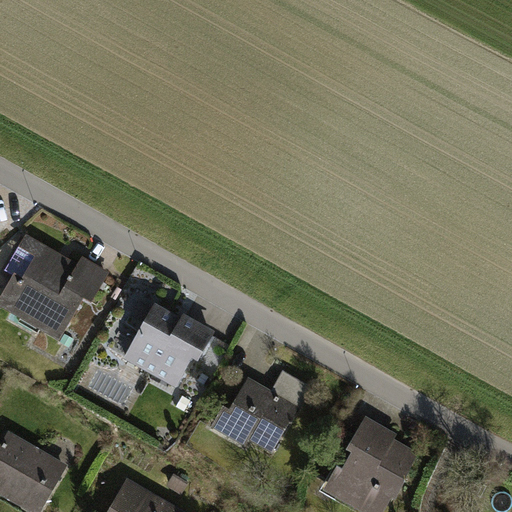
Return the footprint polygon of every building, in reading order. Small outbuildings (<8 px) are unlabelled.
[(40,242),(9,308),(60,333),(74,303),(88,310),(105,274),(40,242)] [(155,307),(130,349),(184,381),(209,339),(155,307)] [(265,376),(240,418),(294,449),(318,407),(265,376)] [(379,417),(343,483),(397,511),(400,511),(435,448),(379,417)] [(9,433),(0,447),(0,484),(38,506),(62,464),(9,433)] [(130,475),(109,511),(189,511),(191,509),(130,475)]
